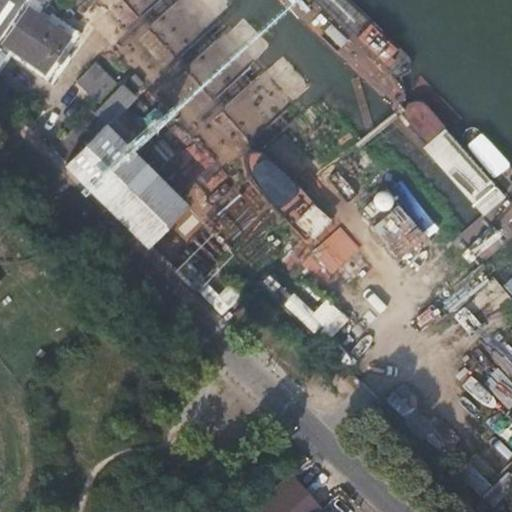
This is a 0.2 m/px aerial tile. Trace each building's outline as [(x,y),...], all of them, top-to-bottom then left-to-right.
[(0,0),(0,48),(32,73),(67,25),(35,0),(0,0)] [(98,71),(31,146),(44,157),(81,115),(109,82),(98,71)] [(114,86),(109,82),(81,115),(86,119),(114,86)] [(44,157),(125,232),(161,191),(86,119),(81,115),(44,157)] [(383,275),(287,167),(268,184),(363,292),(383,275)] [(421,232),(398,204),(369,228),(392,256),(421,232)] [(0,261),(9,252),(0,243),(0,261)] [(286,300),(328,340),(349,317),(327,296),(314,310),(295,291),(286,300)] [(217,315),(260,351),(275,333),(233,297),(217,315)] [(406,387),(390,402),(407,420),(423,406),(406,387)] [(323,511),(295,478),(254,511),(323,511)]
